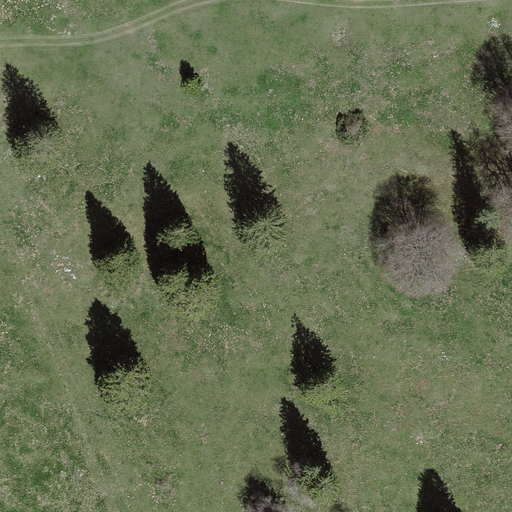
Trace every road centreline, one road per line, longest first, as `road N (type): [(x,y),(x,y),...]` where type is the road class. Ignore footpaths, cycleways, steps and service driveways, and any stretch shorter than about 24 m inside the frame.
road 1 (track): [(0,46),(86,38),(208,0)]
road 2 (track): [(303,0),(440,0)]
